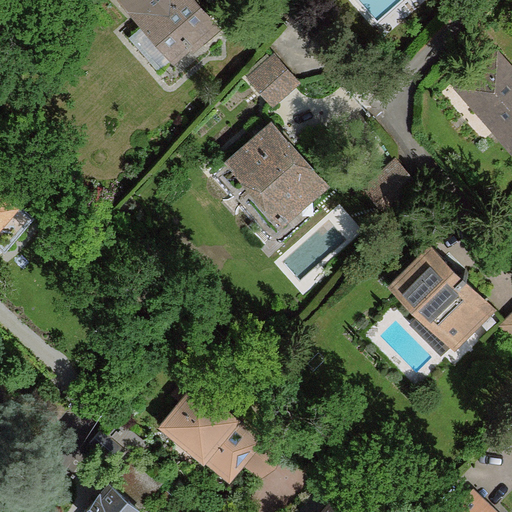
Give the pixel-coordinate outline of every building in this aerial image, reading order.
[(197,0),(124,0),(174,56),(193,41),(190,37),(212,17),(197,0)] [(464,81),(480,100),(475,104),(511,146),(511,68),(498,53),(464,81)] [(297,80),(276,55),(252,76),(273,100),(297,80)] [(321,176),(273,122),(232,159),(279,213),(321,176)] [(295,231),(279,213),(232,159),(214,174),(272,240),(284,241),(295,231)] [(419,183),(398,160),(368,186),(388,210),(419,183)] [(0,218),(16,200),(17,199),(0,184),(0,218)] [(34,215),(16,200),(0,218),(0,243),(6,248),(34,215)] [(431,244),(394,281),(456,343),(493,307),(431,244)] [(196,384),(165,422),(230,476),(241,462),(261,438),(196,384)] [(67,407),(46,389),(35,402),(56,420),(67,407)] [(125,448),(102,429),(90,443),(113,462),(125,448)] [(277,451),(261,438),(241,462),(258,476),(277,451)] [(114,485),(139,506),(160,482),(135,460),(114,485)] [(111,482),(87,510),(89,511),(137,511),(141,508),(139,506),(114,485),(111,482)] [(178,499),(169,491),(158,503),(167,511),(178,499)] [(496,511),(474,491),(453,511),(496,511)]
